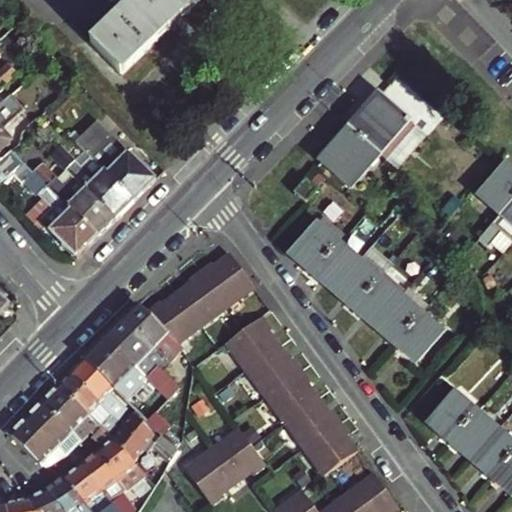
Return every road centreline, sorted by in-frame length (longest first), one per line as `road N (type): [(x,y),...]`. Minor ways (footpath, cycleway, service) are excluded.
road 1 (residential): [(448,511),(203,184)]
road 2 (tertiary): [(203,184),(382,0)]
road 3 (tertiary): [(71,321),(203,184)]
